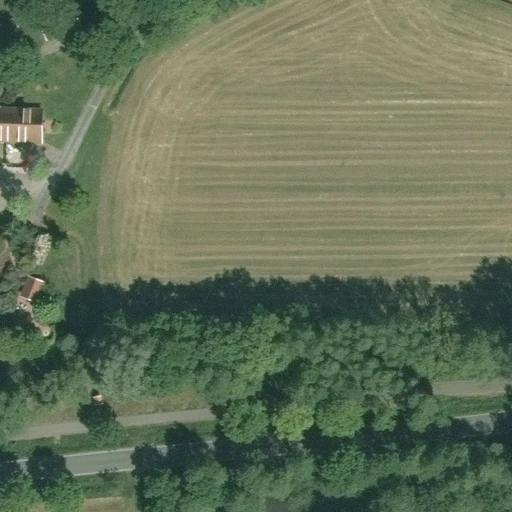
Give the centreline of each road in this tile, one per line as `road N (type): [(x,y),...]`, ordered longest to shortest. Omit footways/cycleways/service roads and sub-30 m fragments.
road 1 (tertiary): [(511,424),(0,476)]
road 2 (residential): [(173,0),(136,30),(30,212)]
